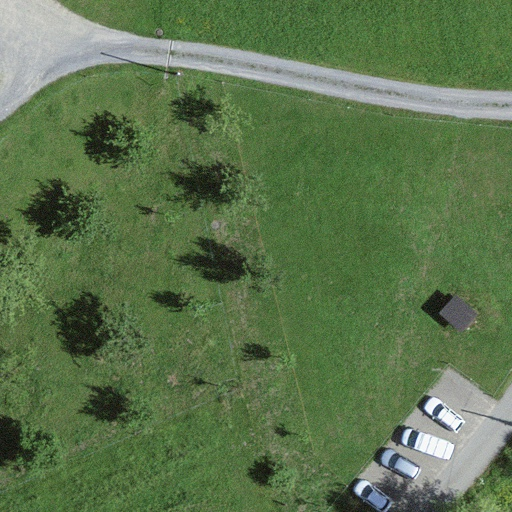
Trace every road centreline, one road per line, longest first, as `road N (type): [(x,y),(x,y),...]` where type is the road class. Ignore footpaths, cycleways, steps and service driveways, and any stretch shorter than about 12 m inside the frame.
road 1 (track): [(98,44),(511,98)]
road 2 (unclassified): [(409,511),(511,412)]
